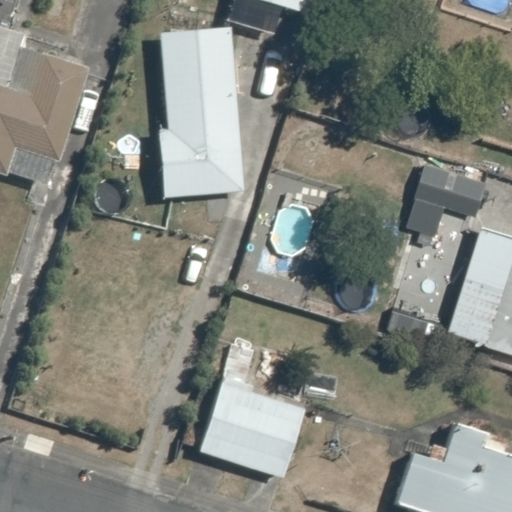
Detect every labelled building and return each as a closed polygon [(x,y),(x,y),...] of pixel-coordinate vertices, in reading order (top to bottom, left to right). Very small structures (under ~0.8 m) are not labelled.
[(309,0),(259,0),(306,13),(309,0)] [(0,173),(46,188),(85,65),(70,60),(75,44),(0,20),(0,173)] [(239,192),(230,28),(161,32),(166,127),(159,128),(163,196),(239,192)] [(397,223),(437,232),(443,206),(478,214),(486,177),(412,160),(397,223)] [(511,232),(483,223),(469,264),(453,329),(511,348),(511,232)] [(304,408),(218,381),(196,451),(282,478),(304,408)] [(421,511),(511,511),(511,440),(451,422),(439,460),(408,451),(392,503),(421,511)]
